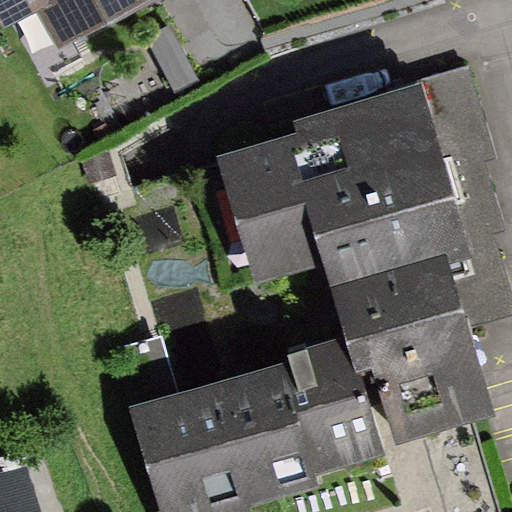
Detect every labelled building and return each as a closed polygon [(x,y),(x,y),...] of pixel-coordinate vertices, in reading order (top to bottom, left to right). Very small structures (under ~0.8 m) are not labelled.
[(0,0),(0,19),(1,21),(9,16),(43,76),(92,49),(81,28),(131,0),(0,0)] [(195,70),(166,15),(141,28),(171,83),(195,70)] [(408,106),(233,159),(265,265),(326,247),(311,200),(324,196),(395,427),(469,405),(441,314),(501,296),(480,227),(492,223),(471,154),(482,151),(460,79),(405,95),(408,106)] [(116,175),(108,150),(81,158),(90,184),(116,175)] [(146,338),(125,345),(173,511),(213,511),(210,500),(276,481),(277,487),(316,475),(311,458),(381,438),(359,362),(220,403),(216,389),(180,400),(167,353),(151,357),(146,338)] [(0,511),(38,511),(20,456),(0,462),(0,511)]
